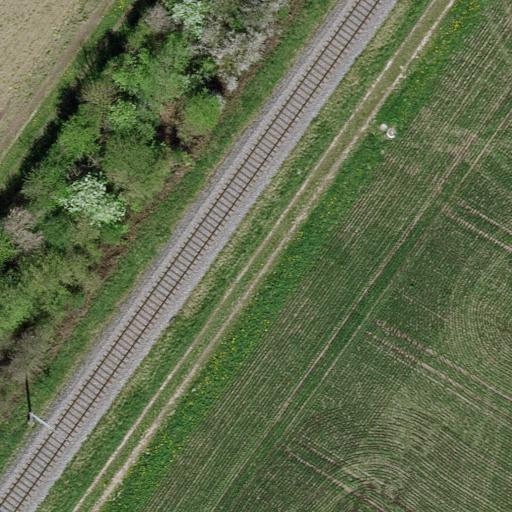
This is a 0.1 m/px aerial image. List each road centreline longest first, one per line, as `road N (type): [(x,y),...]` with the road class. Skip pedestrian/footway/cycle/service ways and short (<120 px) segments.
road 1 (track): [(58,511),(424,0)]
road 2 (track): [(0,168),(121,0)]
